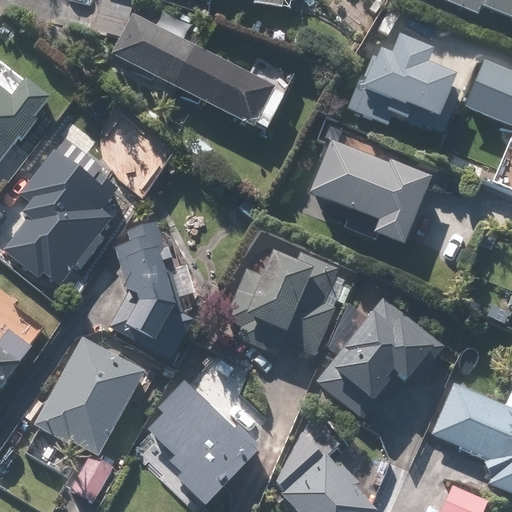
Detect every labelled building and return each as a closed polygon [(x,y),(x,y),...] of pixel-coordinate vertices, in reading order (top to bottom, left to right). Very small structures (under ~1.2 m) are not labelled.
[(245,79),(126,19),(131,9),(112,0),(107,0),(92,30),(115,41),(105,59),(261,139),(293,77),(256,58),(245,79)] [(250,0),(249,11),(285,15),(286,0),(250,0)] [(369,0),(334,0),(330,5),(363,38),(385,16),(369,0)] [(511,0),(422,0),(470,22),(476,10),(511,26),(511,0)] [(382,62),(373,58),(361,86),(353,82),(339,115),(382,134),(386,124),(399,130),(401,125),(415,131),(438,140),(458,94),(447,89),(449,86),(419,73),(426,56),(391,41),(382,62)] [(511,78),(482,66),(460,117),(511,140),(489,192),(511,201),(511,78)] [(0,166),(48,106),(22,85),(0,67),(0,166)] [(325,148),(305,204),(372,227),(366,244),(397,255),(422,182),(325,148)] [(112,195),(89,176),(84,181),(52,154),(13,201),(25,211),(19,219),(25,224),(0,253),(0,255),(49,296),(103,230),(91,220),(112,195)] [(169,316),(166,307),(191,299),(168,231),(161,231),(123,231),(124,249),(109,252),(123,296),(111,317),(105,327),(149,352),(169,316)] [(310,359),(336,306),(342,309),(349,292),(301,269),(298,276),(257,256),(226,319),(310,359)] [(511,289),(500,319),(511,323),(511,289)] [(0,291),(0,389),(28,355),(24,352),(44,327),(0,291)] [(311,388),(359,426),(391,385),(399,391),(415,371),(421,376),(439,353),(376,304),(311,388)] [(79,344),(30,429),(92,465),(141,380),(79,344)] [(257,458),(232,430),(226,435),(184,386),(152,414),(158,422),(143,434),(169,464),(166,467),(176,478),(172,482),(197,510),(257,458)] [(511,417),(448,389),(427,440),(488,467),(479,486),(511,500),(511,417)] [(368,511),(320,459),(317,462),(297,440),(270,489),(279,501),(289,511),(368,511)] [(483,511),(487,503),(449,486),(437,511),(483,511)]
